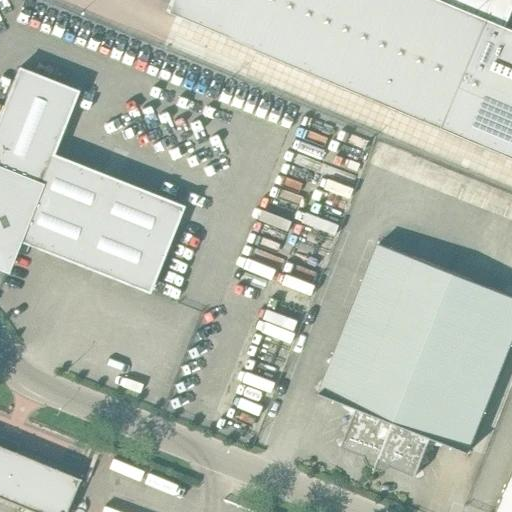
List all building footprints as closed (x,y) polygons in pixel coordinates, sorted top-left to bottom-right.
[(170,0),(166,11),(511,156),(511,28),(506,26),(445,0),(170,0)] [(511,0),(445,0),(506,26),(511,12),(511,0)] [(148,291),(182,205),(51,153),(77,90),(18,67),(0,112),(0,266),(6,268),(17,239),(148,291)] [(373,472),(452,273),(378,243),(318,393),(355,408),(340,447),(341,447),(342,445),(365,454),(370,464),(375,466),(373,471),(373,472)] [(511,296),(452,273),(373,472),(374,472),(376,466),(381,468),(391,464),(414,473),(413,476),(414,476),(430,438),(467,453),(511,339),(511,296)] [(42,428),(12,511),(53,511),(78,441),(42,428)] [(511,511),(511,469),(494,511),(511,511)]
